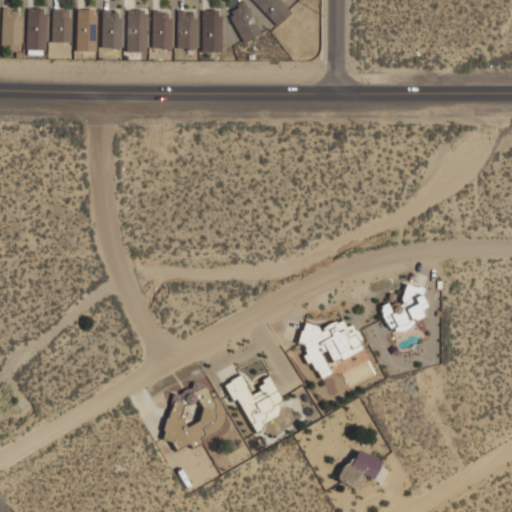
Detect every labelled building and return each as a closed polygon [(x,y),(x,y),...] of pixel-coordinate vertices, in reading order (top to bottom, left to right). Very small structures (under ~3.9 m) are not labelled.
[(258,33),(244,0),(241,0),(226,7),(241,40),(258,33)] [(280,0),(252,0),(276,24),(290,10),(280,0)] [(1,6),(1,44),(19,44),(19,6),(1,6)] [(44,7),(26,7),(26,48),(44,48),(44,7)] [(69,41),(69,8),(51,8),(51,41),(69,41)] [(75,50),(94,50),(94,8),(75,8),(75,50)] [(100,47),(119,47),(119,8),(100,8),(100,47)] [(201,8),(201,51),(220,51),(220,8),(201,8)] [(125,9),(125,51),(145,51),(145,9),(125,9)] [(176,47),(195,47),(195,10),(176,10),(176,47)] [(150,47),(169,47),(169,13),(150,13),(150,47)] [(377,306),(392,331),(429,309),(414,284),(377,306)] [(362,347),(347,315),(317,328),(314,320),(294,329),(316,378),(333,370),(329,362),(362,347)] [(226,380),(247,429),(280,415),(275,403),(280,401),(269,374),(257,379),(260,387),(248,392),(240,374),(226,380)] [(173,388),(159,438),(207,451),(222,398),(206,394),(209,385),(191,380),(188,392),(173,388)] [(365,474),(368,477),(379,463),(357,446),(335,474),(353,489),(365,474)]
